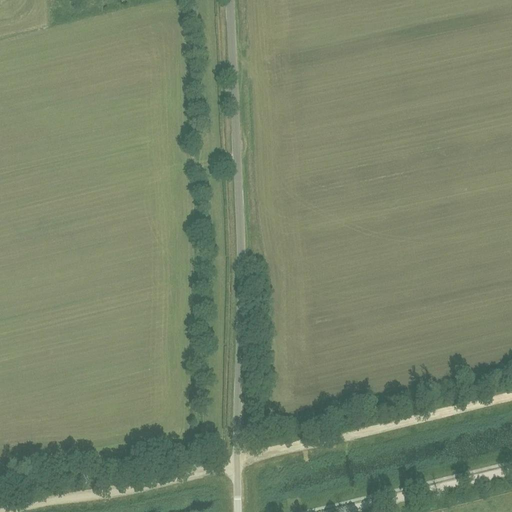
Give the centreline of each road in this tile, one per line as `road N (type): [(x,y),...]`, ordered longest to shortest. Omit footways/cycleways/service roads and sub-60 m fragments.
road 1 (track): [(511,399),(97,501),(8,511)]
road 2 (unclassified): [(237,511),(240,244),(229,0)]
road 3 (unclassified): [(341,511),(511,471)]
